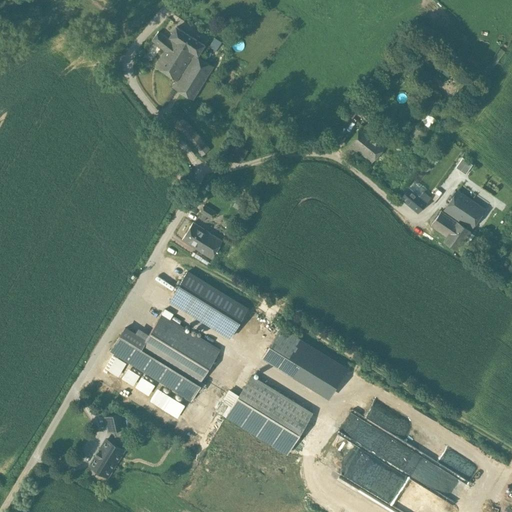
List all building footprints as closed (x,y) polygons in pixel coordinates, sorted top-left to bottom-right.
[(206,45),(179,27),(172,38),(196,54),(199,56),(206,45)] [(172,38),(159,31),(152,40),(166,48),(172,38)] [(196,54),(172,38),(166,48),(155,65),(180,80),(196,55),(196,54)] [(215,38),(210,47),(216,50),(221,42),(215,38)] [(213,65),(196,55),(180,80),(175,88),(193,99),(213,65)] [(358,108),(353,104),(346,114),(352,118),(358,108)] [(209,149),(178,112),(171,118),(202,155),(209,149)] [(383,143),(360,127),(346,145),(356,152),(370,162),(383,143)] [(240,144),(231,158),(241,164),(249,150),(240,144)] [(356,152),(346,145),(343,150),(353,157),(356,152)] [(456,166),(466,173),(473,164),(462,156),(456,166)] [(419,196),(409,188),(401,198),(418,212),(430,198),(423,192),(419,196)] [(483,209),(457,191),(445,209),(471,227),(483,209)] [(215,212),(204,205),(200,212),(211,219),(215,212)] [(469,230),(441,210),(431,224),(447,236),(444,240),(456,248),(469,230)] [(222,241),(193,222),(182,239),(211,258),(222,241)] [(248,307),(188,270),(169,301),(229,338),(248,307)] [(219,350),(161,314),(145,340),(131,362),(190,398),(219,350)] [(125,327),(111,350),(131,362),(145,340),(125,327)] [(281,327),(267,349),(288,362),(302,339),(281,327)] [(343,365),(302,339),(288,362),(283,370),(324,395),(343,365)] [(288,362),(267,349),(262,357),(283,370),(288,362)] [(119,375),(127,361),(116,355),(108,369),(119,375)] [(141,389),(148,376),(137,371),(131,383),(141,389)] [(311,413),(251,376),(227,415),(287,452),(311,413)] [(350,408),(338,432),(358,442),(360,436),(356,434),(359,426),(358,426),(362,419),(376,426),(378,423),(362,416),(363,414),(350,408)] [(121,413),(106,416),(109,430),(124,427),(121,413)] [(106,439),(99,450),(98,450),(95,455),(96,455),(90,465),(107,476),(124,449),(106,439)] [(365,462),(362,466),(365,469),(363,472),(357,468),(352,475),(360,480),(375,458),(367,452),(362,460),(365,462)]
